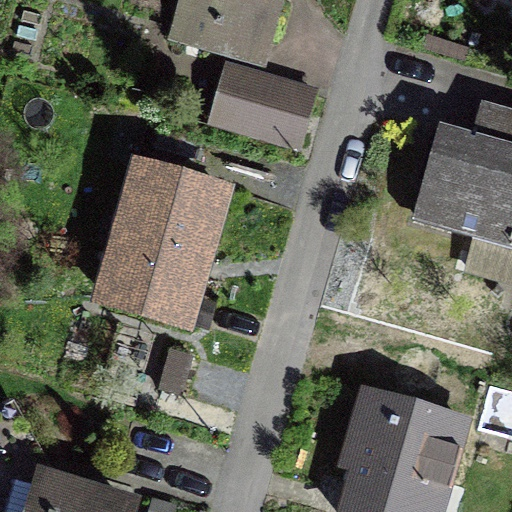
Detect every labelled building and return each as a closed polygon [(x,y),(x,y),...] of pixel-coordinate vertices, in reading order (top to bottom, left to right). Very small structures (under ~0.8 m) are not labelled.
[(283,0),(187,0),(176,38),(265,63),(283,0)] [(306,92),(214,66),(197,128),(289,153),(306,92)] [(470,127),(440,118),(408,225),(468,243),(458,277),(511,293),(511,108),(479,99),(470,127)] [(221,202),(129,176),(93,306),(186,332),(221,202)] [(448,511),(475,422),(381,395),(347,511),(448,511)] [(0,511),(37,511),(44,487),(27,476),(39,459),(12,409),(0,415),(0,511)] [(132,511),(136,500),(48,475),(44,487),(37,511),(132,511)]
